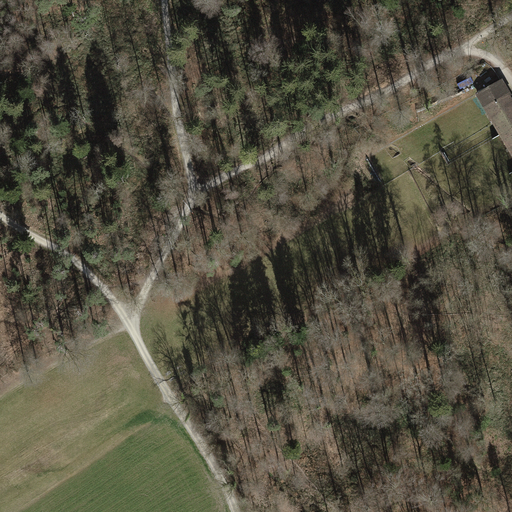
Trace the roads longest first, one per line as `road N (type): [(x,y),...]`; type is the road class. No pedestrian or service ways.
road 1 (track): [(194,191),(458,48),(497,62)]
road 2 (track): [(237,511),(126,320)]
road 3 (track): [(194,191),(167,63),(164,0)]
road 4 (track): [(126,320),(94,278),(0,214)]
road 5 (track): [(126,320),(194,191)]
road 6 (track): [(126,320),(0,391)]
